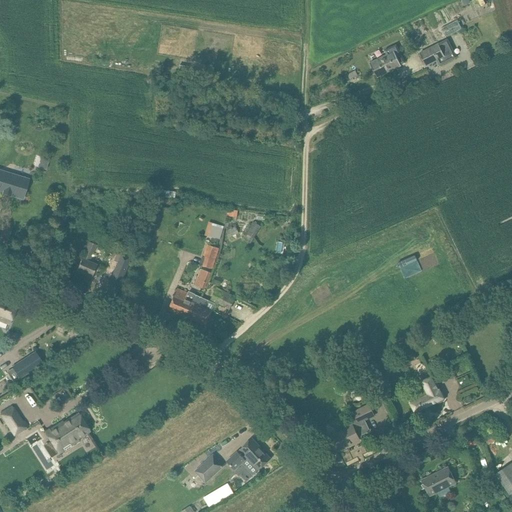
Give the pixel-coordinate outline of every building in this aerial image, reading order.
[(446,35),(464,29),(460,19),(443,25),(446,35)] [(448,39),(420,53),(426,66),(437,61),(440,66),(457,58),(448,39)] [(397,44),(385,50),(387,55),(370,63),(377,78),(401,66),(401,65),(406,62),(397,44)] [(184,64),(182,74),(195,76),(197,66),(184,64)] [(167,144),(163,168),(187,172),(189,162),(208,165),(210,150),(167,144)] [(242,195),(259,198),(261,187),(258,186),(259,177),(272,179),(275,160),(240,155),(239,165),(247,166),(245,175),(253,176),(252,185),(244,184),(242,195)] [(29,180),(0,170),(0,191),(3,193),(10,196),(10,195),(23,199),(29,180)] [(216,181),(201,179),(200,189),(214,191),(216,181)] [(162,197),(175,199),(175,192),(162,190),(162,197)] [(228,209),(227,216),(237,217),(238,210),(228,209)] [(250,227),(247,234),(243,239),(251,244),(261,227),(253,222),(250,227)] [(212,223),(208,236),(220,240),(224,226),(212,223)] [(236,226),(226,231),(229,237),(239,233),(236,226)] [(89,242),(81,262),(77,271),(92,277),(97,264),(91,262),(98,245),(89,242)] [(200,265),(213,270),(220,249),(207,244),(200,265)] [(117,263),(108,283),(119,288),(132,259),(125,256),(122,265),(117,263)] [(201,269),(194,285),(205,290),(211,273),(201,269)] [(169,310),(189,318),(196,304),(193,303),(196,296),(202,299),(202,298),(195,294),(194,298),(188,296),(189,293),(178,289),(169,310)] [(212,300),(230,309),(234,300),(216,291),(212,300)] [(0,295),(0,321),(10,325),(18,303),(0,295)] [(204,299),(202,298),(202,299),(196,296),(193,303),(196,304),(189,318),(206,326),(212,311),(205,308),(209,301),(204,299)] [(439,329),(416,341),(420,350),(443,338),(439,329)] [(411,349),(401,354),(405,363),(416,358),(412,350),(411,349)] [(35,352),(12,367),(20,379),(43,364),(35,352)] [(410,402),(411,405),(416,414),(444,400),(439,388),(438,389),(432,376),(419,382),(425,395),(410,402)] [(353,412),(355,414),(359,423),(329,437),(336,452),(359,441),(358,438),(360,436),(368,432),(369,429),(366,424),(367,424),(366,423),(365,424),(364,421),(374,416),(368,405),(353,412)] [(13,408),(1,415),(14,436),(26,428),(13,408)] [(71,418),(65,424),(63,420),(45,431),(48,437),(58,454),(68,448),(79,441),(78,439),(91,432),(80,413),(71,418)] [(483,436),(488,444),(500,438),(496,429),(483,436)] [(248,459),(251,462),(259,470),(271,459),(252,439),(227,462),(235,470),(245,461),(248,459)] [(461,455),(472,475),(483,468),(473,449),(461,455)] [(195,472),(205,483),(224,466),(213,455),(195,472)] [(511,463),(496,474),(511,497),(511,463)] [(423,480),(430,496),(456,483),(448,468),(423,480)] [(227,485),(210,495),(214,503),(232,492),(227,485)]
